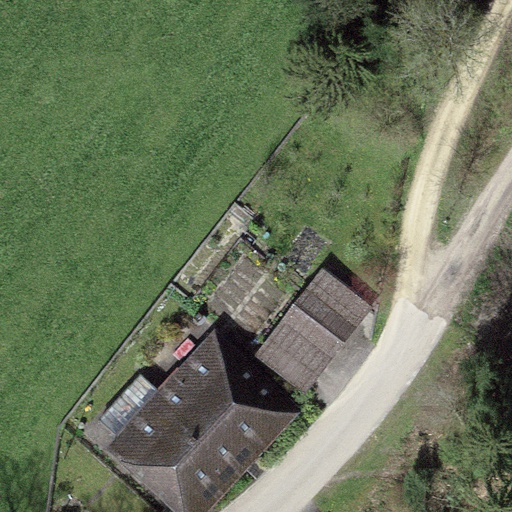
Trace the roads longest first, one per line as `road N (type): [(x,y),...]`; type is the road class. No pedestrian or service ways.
road 1 (track): [(503,0),(424,172),(414,316),(511,180)]
road 2 (residential): [(414,316),(255,511)]
